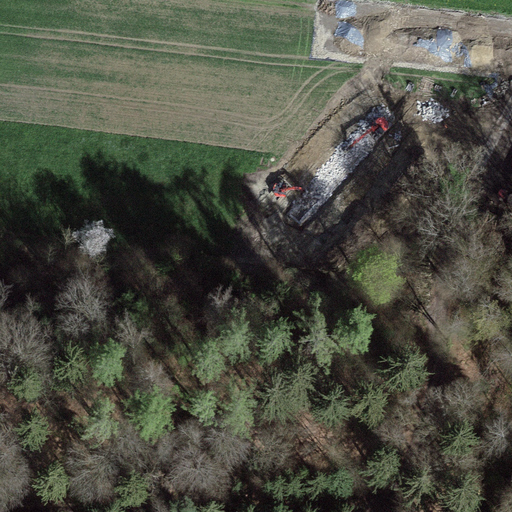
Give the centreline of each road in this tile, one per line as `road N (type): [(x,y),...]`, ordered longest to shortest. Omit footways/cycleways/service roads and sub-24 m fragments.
road 1 (track): [(458,218),(425,426),(395,511)]
road 2 (track): [(511,110),(458,218)]
